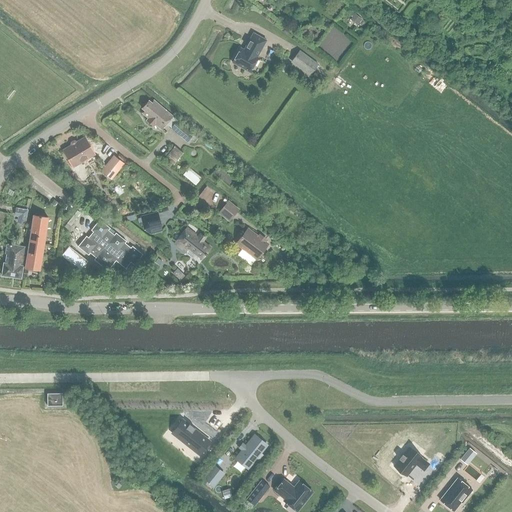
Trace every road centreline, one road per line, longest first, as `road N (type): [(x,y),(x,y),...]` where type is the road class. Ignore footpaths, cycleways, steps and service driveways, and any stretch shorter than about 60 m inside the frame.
road 1 (unclassified): [(511,399),(375,402),(315,374),(238,375)]
road 2 (tertiary): [(511,307),(243,309)]
road 3 (tertiary): [(0,300),(88,310),(243,309)]
road 4 (unclassified): [(238,375),(0,378)]
road 5 (residential): [(238,375),(265,418),(389,511)]
road 6 (unclassified): [(82,111),(175,50),(205,0)]
road 7 (residential): [(180,197),(82,111)]
